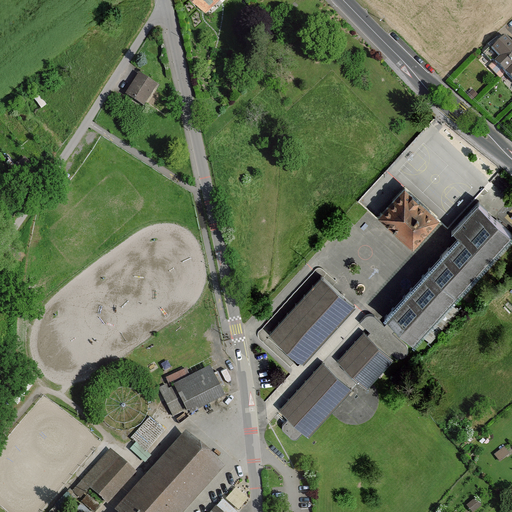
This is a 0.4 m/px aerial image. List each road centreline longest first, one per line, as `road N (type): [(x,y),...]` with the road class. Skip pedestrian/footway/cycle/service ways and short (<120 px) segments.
road 1 (unclassified): [(257,511),(237,329),(165,0)]
road 2 (track): [(128,451),(46,391),(36,392),(0,435)]
road 3 (track): [(88,121),(0,249)]
road 4 (tertiary): [(399,57),(423,91),(511,162)]
road 5 (tertiary): [(511,153),(399,57)]
road 6 (unclassified): [(165,0),(88,121)]
